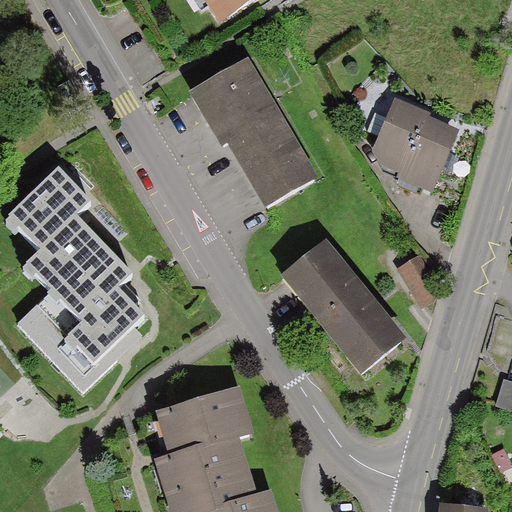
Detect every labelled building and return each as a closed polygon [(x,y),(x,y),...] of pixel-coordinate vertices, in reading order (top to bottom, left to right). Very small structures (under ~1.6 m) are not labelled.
[(203,0),(220,26),(261,0),(203,0)] [(227,147),(266,211),(318,179),(248,63),(191,97),(223,150),(227,147)] [(381,169),(399,178),(413,144),(419,146),(429,122),(431,117),(396,102),(373,157),(381,169)] [(458,134),(429,122),(419,146),(413,144),(399,178),(397,182),(433,196),(458,134)] [(50,296),(102,246),(80,223),(94,210),(58,173),(0,229),(0,230),(12,243),(20,235),(41,257),(20,277),(30,287),(36,282),(50,296)] [(326,244),(281,282),(364,380),(409,343),(326,244)] [(102,246),(50,296),(15,329),(82,399),(144,341),(136,333),(146,324),(119,296),(135,280),(102,246)] [(420,258),(397,272),(421,310),(444,296),(420,258)] [(511,383),(504,381),(496,408),(511,412),(511,383)] [(277,511),(273,497),(257,501),(242,450),(258,445),(243,393),(160,417),(170,454),(173,461),(157,466),(170,511),(277,511)]
